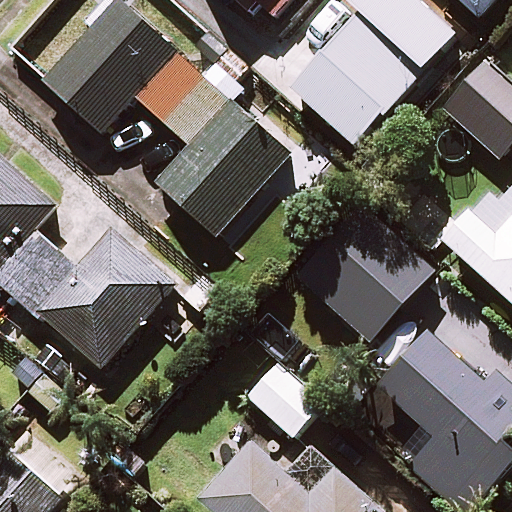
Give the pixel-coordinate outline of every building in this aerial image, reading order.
[(254,0),(276,20),(294,0),(254,0)] [(502,0),(458,0),(484,22),(502,0)] [(296,159),(123,5),(50,87),(107,138),(140,101),(195,150),(161,188),(223,242),(296,159)] [(309,41),(277,73),(324,120),(356,87),(309,41)] [(511,155),(511,88),(490,69),(449,116),(505,164),(511,155)] [(0,281),(105,373),(180,288),(116,233),(81,274),(36,235),(56,211),(0,162),(0,281)] [(511,179),(511,178),(450,245),(511,302),(511,179)] [(442,271),(388,223),(333,286),(387,334),(442,271)] [(511,440),(511,346),(496,332),(465,364),(434,334),(382,389),(439,443),(414,468),(460,511),(476,511),(511,474),(511,444),(510,443),(511,440)] [(326,408),(282,368),(253,401),(297,441),(326,408)] [(252,408),(229,384),(203,408),(225,432),(252,408)] [(289,458),(246,419),(212,457),(233,476),(207,505),(214,511),(381,511),(304,442),(289,458)] [(57,511),(85,483),(30,433),(0,466),(0,511),(57,511)]
